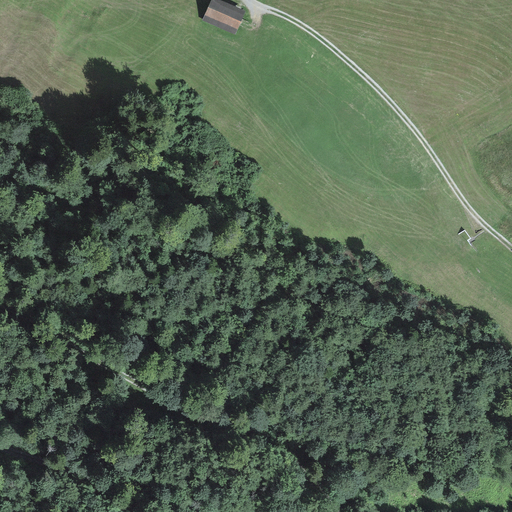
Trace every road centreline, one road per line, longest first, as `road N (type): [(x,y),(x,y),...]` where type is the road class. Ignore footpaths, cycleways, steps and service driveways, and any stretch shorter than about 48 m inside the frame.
road 1 (track): [(334,511),(287,448),(159,394),(0,306)]
road 2 (track): [(0,448),(195,511)]
